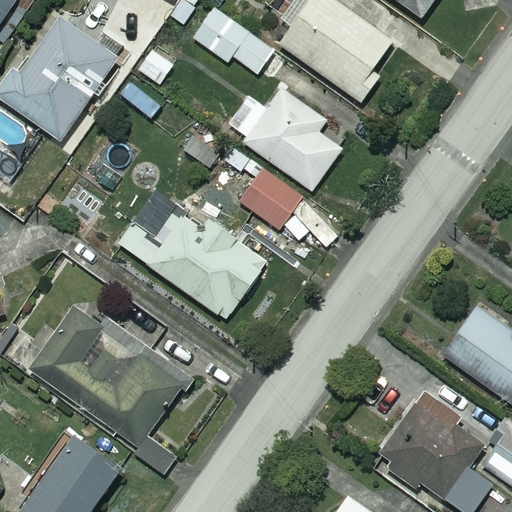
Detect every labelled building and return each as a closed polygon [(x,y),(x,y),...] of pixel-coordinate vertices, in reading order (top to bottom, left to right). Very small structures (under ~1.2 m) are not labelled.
[(0,0),(0,19),(12,0),(0,0)] [(390,42),(330,0),(269,0),(264,7),(291,27),(278,45),(360,103),(380,74),(372,68),(390,42)] [(391,0),(419,20),(433,0),(391,0)] [(286,59),(213,8),(192,39),(228,64),(233,58),(269,83),(286,59)] [(118,61),(55,17),(0,96),(0,101),(60,143),(118,61)] [(173,66),(151,51),(137,70),(160,86),(173,66)] [(248,97),(227,126),(245,139),(242,143),(312,192),(341,150),(318,134),(326,122),(280,90),(266,110),(248,97)] [(303,197),(261,169),(238,203),(280,231),(303,197)] [(266,263),(177,199),(152,235),(134,222),(118,245),(224,321),(266,263)] [(511,403),(511,340),(509,339),(511,334),(511,328),(478,305),(443,357),(511,403)] [(71,312),(29,376),(62,399),(56,408),(82,426),(88,416),(140,450),(136,454),(165,473),(181,448),(151,428),(170,400),(173,402),(189,379),(97,318),(92,326),(71,312)] [(39,342),(18,329),(1,355),(22,369),(39,342)] [(423,395),(381,454),(390,460),(384,468),(415,490),(419,483),(459,511),(476,511),(495,486),(468,466),(481,447),(451,426),(457,418),(423,395)] [(486,464),(510,484),(511,481),(511,436),(507,431),(495,445),(499,449),(486,464)] [(89,511),(119,471),(73,438),(20,511),(89,511)] [(367,511),(346,498),(336,511),(367,511)]
